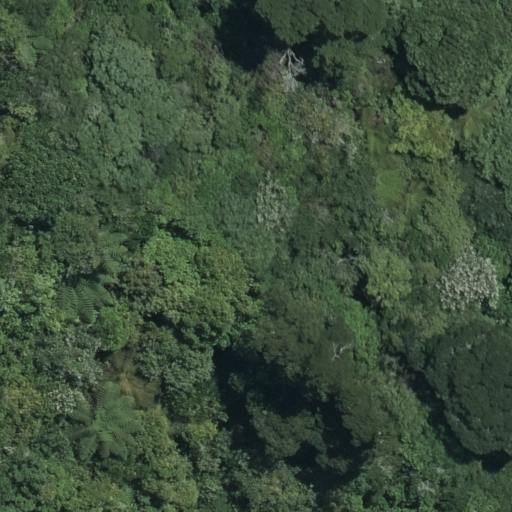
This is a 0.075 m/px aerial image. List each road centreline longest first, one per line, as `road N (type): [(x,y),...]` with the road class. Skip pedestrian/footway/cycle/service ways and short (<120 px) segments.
road 1 (track): [(170,511),(249,470),(453,389),(424,476),(440,511)]
road 2 (track): [(37,0),(52,100),(28,235),(0,327)]
